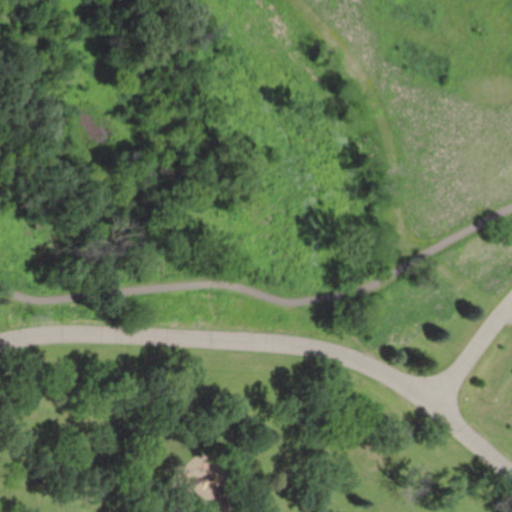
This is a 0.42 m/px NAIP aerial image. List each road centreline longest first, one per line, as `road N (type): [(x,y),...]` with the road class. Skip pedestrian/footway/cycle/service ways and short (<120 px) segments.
road 1 (residential): [(511,478),(432,401),(340,353),(0,340)]
road 2 (residential): [(511,310),(432,401)]
